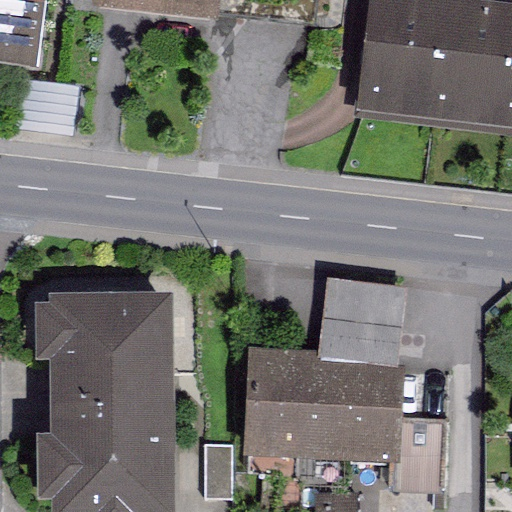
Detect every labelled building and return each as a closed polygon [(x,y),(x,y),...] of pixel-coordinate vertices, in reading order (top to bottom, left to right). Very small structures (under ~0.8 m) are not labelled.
[(0,0),(0,61),(34,66),(42,0),(0,0)] [(219,0),(92,0),(92,6),(218,19),(219,0)] [(368,0),(353,118),(430,128),(445,0),(368,0)] [(511,4),(476,0),(445,0),(430,128),(503,137),(511,62),(511,4)] [(511,62),(503,137),(511,137),(511,62)] [(326,278),(318,353),(318,362),(395,365),(406,290),(326,278)] [(173,511),(170,292),(46,294),(46,305),(34,305),(34,358),(49,358),(50,432),(35,432),(36,502),(49,501),(48,511),(173,511)] [(318,353),(246,350),(241,456),(399,464),(404,366),(395,365),(318,362),(318,353)] [(229,447),(202,448),(203,501),(231,500),(229,447)]
